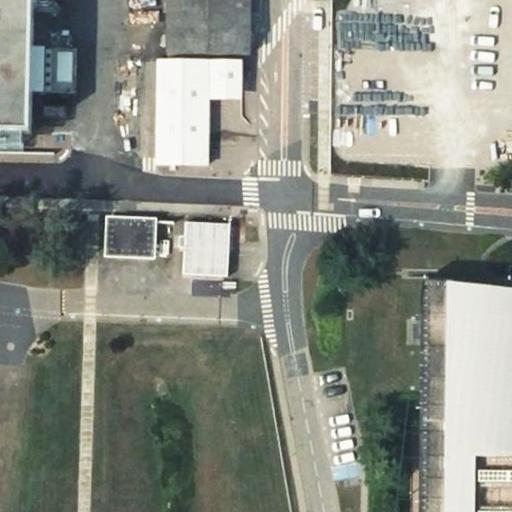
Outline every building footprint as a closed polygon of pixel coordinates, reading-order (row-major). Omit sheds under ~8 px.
[(248,0),(169,0),(170,54),(248,54),(248,0)] [(511,0),(351,0),(350,168),(444,168),(473,168),(497,169),(511,168),(511,0)] [(60,61),(58,169),(114,169),(114,105),(118,105),(120,13),(77,13),(78,20),(43,20),(43,27),(42,49),(42,60),(55,61),(60,61)] [(43,27),(0,26),(0,48),(42,49),(43,27)] [(42,60),(3,60),(2,162),(54,163),(55,61),(42,60)] [(208,63),(156,62),(155,164),(208,164),(208,91),(208,63)] [(241,63),(208,63),(208,91),(241,91),(241,63)] [(473,168),(444,168),(444,184),(473,185),(473,168)] [(497,169),(473,168),(473,185),(497,185),(497,169)] [(230,219),(185,219),(185,264),(230,264),(230,219)] [(154,220),(109,220),(109,255),(154,255),(154,220)] [(511,511),(511,285),(425,285),(425,511),(511,511)]
